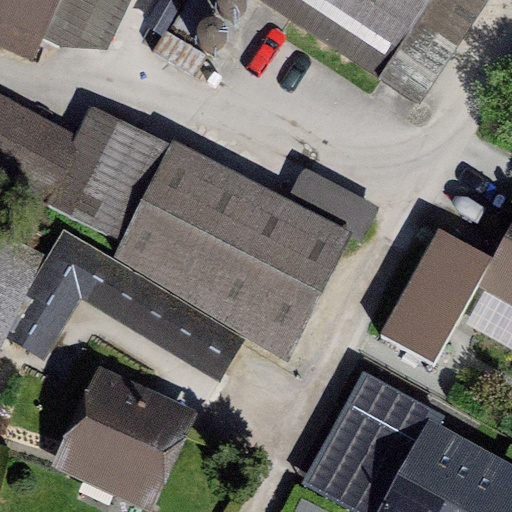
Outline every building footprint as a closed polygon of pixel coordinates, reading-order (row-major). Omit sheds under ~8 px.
[(127,0),(0,0),(0,21),(58,50),(67,32),(104,50),(127,0)] [(192,67),(218,17),(184,0),(176,0),(152,46),(192,67)] [(257,0),(421,105),(487,0),(257,0)] [(124,245),(172,152),(96,114),(78,143),(0,101),(0,176),(47,202),(47,204),(124,245)] [(172,152),(124,245),(117,258),(280,359),(343,237),(173,149),(172,152)] [(477,294),(492,263),(440,234),(381,338),(434,368),(477,294)] [(77,285),(224,373),(242,344),(65,237),(5,337),(34,354),(77,285)] [(0,336),(36,261),(0,243),(0,336)] [(511,243),(491,283),(511,295),(511,243)] [(145,499),(181,422),(105,386),(68,463),(145,499)] [(511,511),(511,485),(432,441),(392,511),(511,511)]
